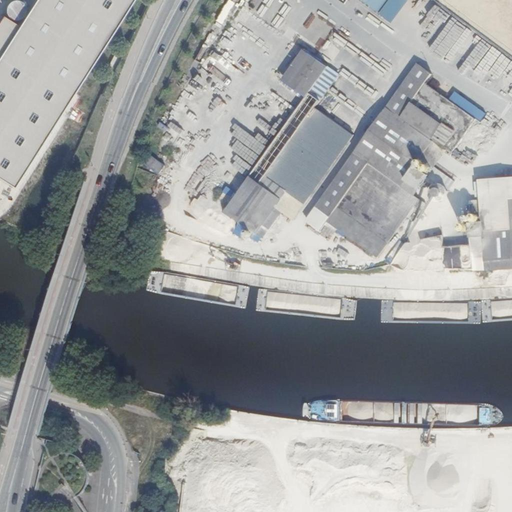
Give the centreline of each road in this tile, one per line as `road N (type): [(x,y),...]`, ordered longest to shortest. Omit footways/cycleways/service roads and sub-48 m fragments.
road 1 (secondary): [(178,0),(130,105),(10,488)]
road 2 (unclassified): [(0,388),(79,414),(99,429),(113,461),(109,511)]
